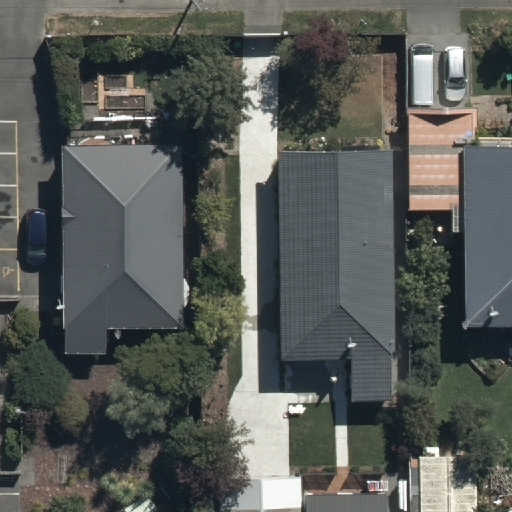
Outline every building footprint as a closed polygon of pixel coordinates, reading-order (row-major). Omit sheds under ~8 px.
[(407,200),(465,202),(464,133),(464,98),(406,98),(407,200)] [(177,127),(56,128),(59,342),(104,342),(103,309),(178,308),(177,127)] [(511,132),(464,133),(465,202),(466,312),(511,311),(511,132)] [(389,135),(274,135),(276,343),(349,343),(349,390),(362,390),(362,404),(389,404),(389,135)] [(408,511),(475,511),(476,443),(417,443),(417,449),(408,449),(408,511)] [(302,511),(302,469),(225,468),(224,511),(302,511)] [(384,511),(384,486),(304,486),(303,511),(384,511)]
